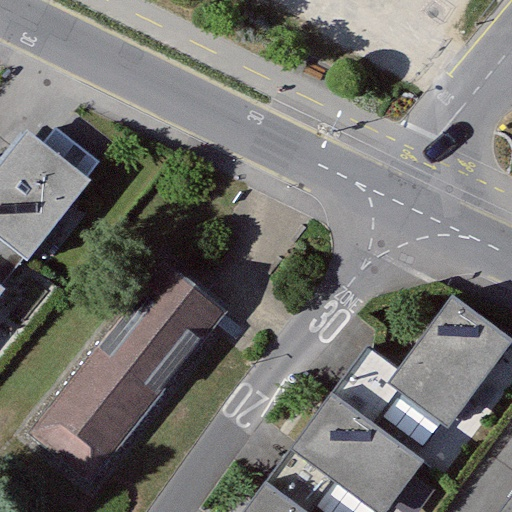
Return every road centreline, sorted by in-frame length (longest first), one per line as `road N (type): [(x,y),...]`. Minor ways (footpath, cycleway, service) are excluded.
road 1 (unclassified): [(0,7),(411,205)]
road 2 (residential): [(304,339),(175,511)]
road 3 (residential): [(411,205),(304,339)]
